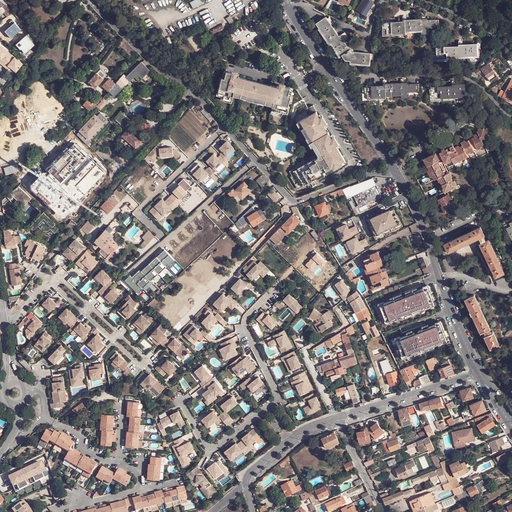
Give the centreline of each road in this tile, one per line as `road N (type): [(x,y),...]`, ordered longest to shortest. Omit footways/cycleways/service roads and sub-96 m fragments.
road 1 (unclassified): [(94,0),(165,75),(197,94),(292,199),(397,172)]
road 2 (tertiary): [(397,172),(284,0)]
road 3 (primary): [(138,0),(0,146)]
road 4 (residential): [(479,372),(336,417)]
road 5 (unknown): [(391,163),(471,119),(496,126),(510,117)]
